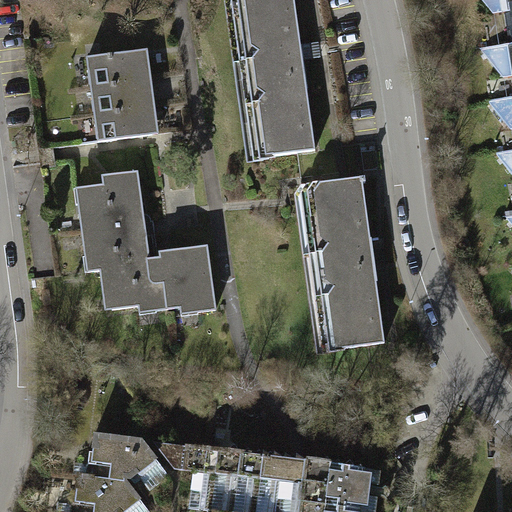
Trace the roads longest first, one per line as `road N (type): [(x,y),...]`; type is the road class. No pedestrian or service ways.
road 1 (residential): [(511,408),(476,369),(442,305),(379,0)]
road 2 (residential): [(0,227),(15,422),(0,493)]
